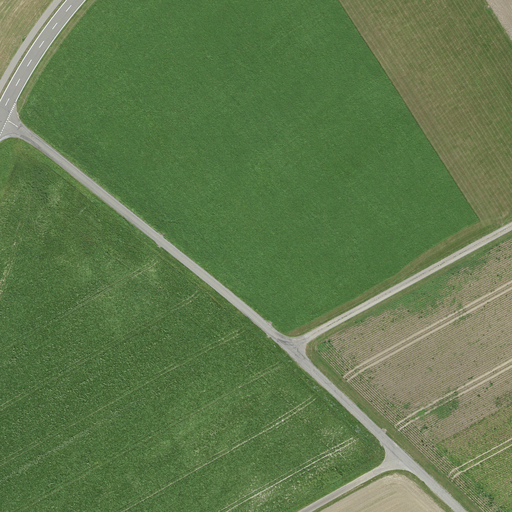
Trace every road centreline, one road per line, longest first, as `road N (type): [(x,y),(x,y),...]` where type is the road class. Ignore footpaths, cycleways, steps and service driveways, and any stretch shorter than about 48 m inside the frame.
road 1 (unclassified): [(460,511),(289,345),(0,117)]
road 2 (track): [(289,345),(511,224)]
road 3 (tertiary): [(0,117),(76,0)]
